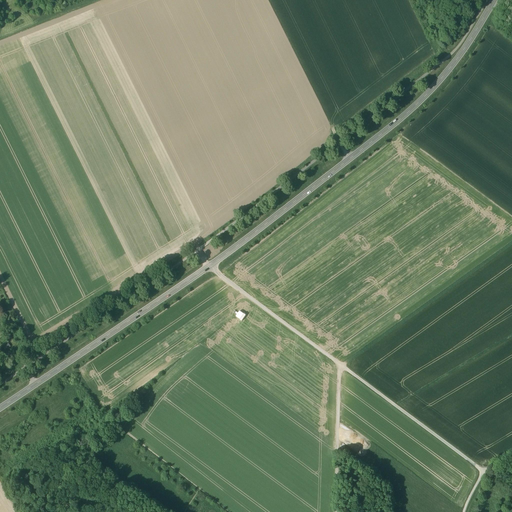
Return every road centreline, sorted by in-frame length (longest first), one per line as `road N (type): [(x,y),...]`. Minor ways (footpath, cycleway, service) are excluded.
road 1 (secondary): [(0,408),(208,266),(408,112),(442,78),(494,0)]
road 2 (track): [(186,235),(208,266),(484,471)]
road 3 (track): [(339,364),(335,511)]
